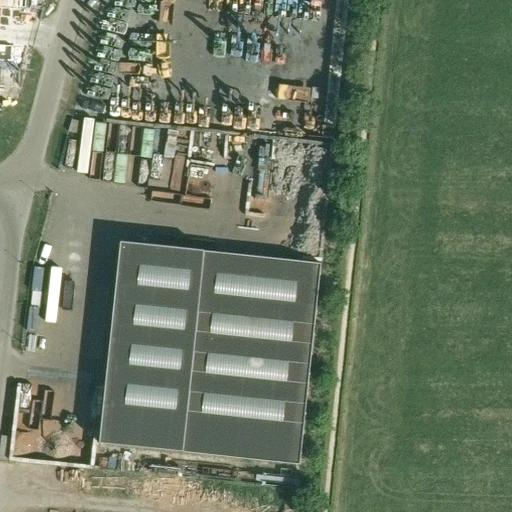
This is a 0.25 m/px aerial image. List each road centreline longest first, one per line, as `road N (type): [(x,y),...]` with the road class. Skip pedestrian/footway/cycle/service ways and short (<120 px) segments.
road 1 (unclassified): [(85,0),(50,134),(31,169),(14,181)]
road 2 (unclassified): [(14,181),(4,335)]
